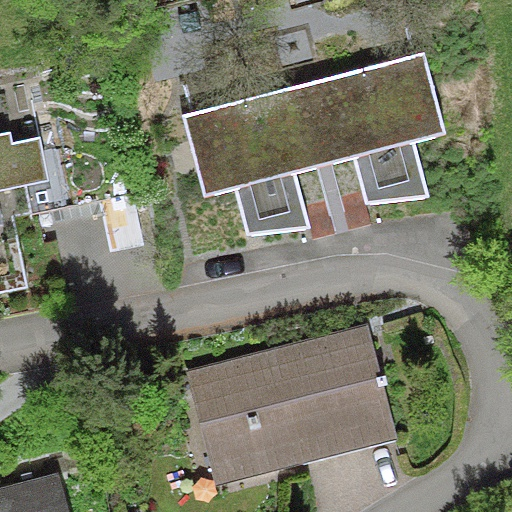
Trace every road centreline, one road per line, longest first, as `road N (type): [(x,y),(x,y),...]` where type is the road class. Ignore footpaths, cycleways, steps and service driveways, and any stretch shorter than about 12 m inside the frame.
road 1 (residential): [(507,432),(476,332),(428,287),(391,278),(0,352)]
road 2 (residential): [(404,511),(507,432)]
